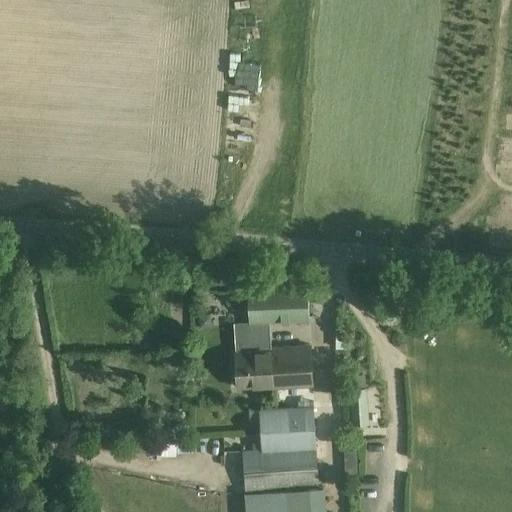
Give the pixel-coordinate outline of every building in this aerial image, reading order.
[(228,108),(258,108),(258,66),(228,66),(228,108)] [(270,323),(311,321),(309,284),(247,287),(249,321),(249,324),(270,323)] [(249,321),(234,322),(236,354),(238,388),(272,386),(272,388),(313,385),(311,346),(272,349),(270,323),(249,324),(249,321)] [(352,424),(369,424),(367,388),(350,389),(351,419),(352,424)] [(243,449),(246,494),(293,491),(320,488),(320,486),(314,406),(261,409),(261,408),(248,409),(249,419),(262,418),(263,441),(253,442),(253,448),(243,449)] [(194,449),(193,438),(173,439),(174,450),(194,449)] [(342,452),(343,470),(353,469),(352,452),(342,452)] [(247,511),(326,511),(324,485),(320,486),(320,488),(293,491),(246,494),(247,511)]
